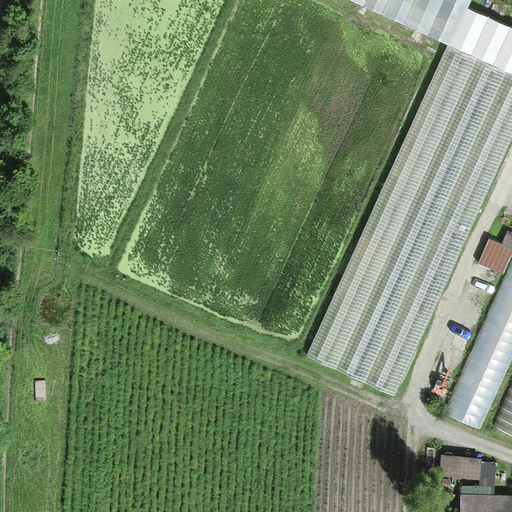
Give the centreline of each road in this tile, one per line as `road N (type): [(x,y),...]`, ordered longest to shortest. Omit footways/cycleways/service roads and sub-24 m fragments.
road 1 (track): [(403,511),(405,411),(26,243)]
road 2 (track): [(511,451),(405,411),(418,357),(511,177)]
